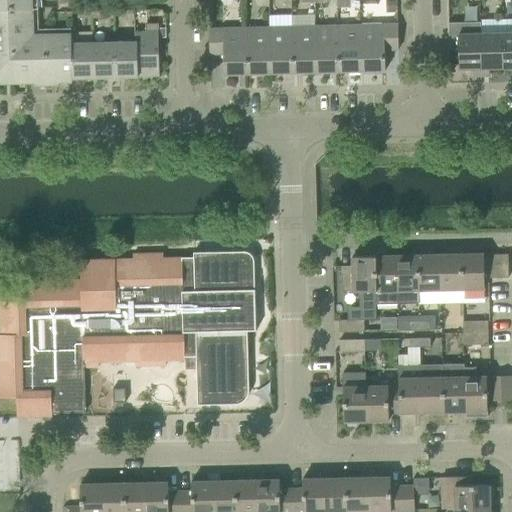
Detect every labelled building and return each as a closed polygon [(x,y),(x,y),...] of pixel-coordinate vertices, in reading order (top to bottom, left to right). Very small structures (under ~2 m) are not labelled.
[(0,0),(0,33),(20,33),(34,33),(34,29),(33,0),(0,0)] [(397,12),(397,0),(386,0),(387,12),(397,12)] [(138,42),(139,76),(160,76),(159,23),(146,24),(146,32),(135,32),(135,42),(138,42)] [(450,51),(459,50),(460,69),(475,68),(475,76),(483,76),(482,34),(481,23),(449,24),(450,51)] [(399,49),(399,24),(362,25),(363,71),(386,70),(386,50),(399,49)] [(340,72),(344,71),(363,71),(362,25),(339,26),(340,72)] [(317,72),(316,26),(293,27),(294,73),(317,72)] [(340,72),(339,26),(316,26),(317,72),(340,72)] [(271,73),(270,27),(247,28),(248,74),(271,73)] [(294,73),(293,27),(270,27),(271,73),(294,73)] [(46,29),(47,85),(59,85),(59,79),(73,79),(72,43),(72,28),(46,29)] [(247,28),(210,29),(210,54),(224,54),(225,74),(248,74),(247,28)] [(46,29),(34,29),(34,33),(20,33),(21,80),(35,79),(35,86),(47,85),(46,29)] [(511,32),(503,33),(504,68),(511,67),(511,32)] [(0,80),(21,80),(20,33),(0,33),(0,80)] [(482,34),(483,76),(490,76),(490,68),(504,68),(503,33),(482,34)] [(94,43),(95,78),(117,78),(116,42),(94,43)] [(139,76),(138,42),(135,42),(116,42),(117,78),(139,77),(139,76)] [(72,43),(73,79),(95,78),(94,43),(72,43)] [(0,396),(17,397),(18,417),(53,416),(52,413),(86,412),(85,366),(99,367),(99,361),(123,361),(136,361),(136,366),(166,365),(166,360),(186,360),(185,345),(209,344),(209,324),(189,325),(189,323),(180,323),(179,312),(208,311),(208,295),(203,296),(203,276),(183,277),(183,258),(164,258),(164,253),(134,254),(134,259),(81,260),(81,279),(19,281),(19,300),(0,301),(1,334),(0,334),(0,396)] [(462,302),(461,254),(439,255),(441,302),(462,302)] [(484,255),(484,254),(461,254),(462,302),(485,301),(485,278),(510,277),(509,266),(485,266),(484,255)] [(509,266),(509,254),(484,255),(485,266),(509,266)] [(395,256),(397,303),(419,303),(419,290),(418,290),(417,255),(395,256)] [(439,255),(417,255),(418,290),(419,290),(419,303),(441,302),(439,255)] [(375,291),(374,256),(353,257),(353,266),(342,266),(342,291),(354,291),(354,304),(377,304),(377,291),(375,291)] [(395,256),(374,256),(375,291),(377,291),(377,304),(397,303),(395,256)] [(269,304),(268,257),(254,258),(255,304),(269,304)] [(340,320),(340,332),(365,331),(365,319),(340,320)] [(478,321),(464,321),(463,321),(464,333),(489,333),(489,320),(478,321)] [(410,321),(398,322),(398,330),(410,330),(410,321)] [(410,330),(420,329),(419,321),(410,321),(410,330)] [(430,321),(419,321),(420,329),(431,329),(430,321)] [(464,345),(489,344),(489,333),(464,333),(464,345)] [(421,346),(420,338),(411,338),(411,347),(421,346)] [(431,338),(420,338),(421,346),(431,346),(431,338)] [(340,340),(340,352),(365,351),(365,350),(365,339),(340,340)] [(365,339),(365,350),(381,350),(381,339),(365,339)] [(399,385),(400,413),(423,412),(421,365),(421,346),(411,347),(408,347),(408,354),(399,354),(399,385)] [(421,365),(423,412),(444,412),(443,377),(443,364),(421,365)] [(443,377),(444,412),(466,411),(465,377),(464,377),(464,367),(464,364),(443,364),(443,377)] [(465,377),(466,411),(488,411),(488,400),(488,388),(511,387),(511,381),(511,376),(476,376),(476,367),(464,367),(464,377),(465,377)] [(366,372),(343,372),(345,422),(367,421),(366,386),(366,372)] [(390,413),(400,413),(399,385),(366,386),(367,421),(390,420),(390,413)] [(491,401),(511,399),(511,387),(488,388),(488,400),(491,400),(491,401)] [(473,476),(442,477),(443,508),(456,508),(491,507),(490,485),(473,485),(473,476)] [(347,511),(369,511),(368,477),(347,478),(347,511)] [(391,477),(368,477),(369,511),(382,511),(403,511),(403,486),(391,486),(391,477)] [(326,511),(347,511),(347,478),(325,479),(326,511)] [(326,511),(325,479),(303,479),(303,489),(292,489),(292,511),(326,511)] [(258,511),(257,480),(236,481),(236,511),(258,511)] [(257,480),(258,511),(292,511),(292,489),(280,489),(280,480),(257,480)] [(214,511),(214,481),(192,482),(192,491),(180,492),(180,511),(214,511)] [(214,481),(214,511),(236,511),(236,481),(214,481)] [(169,492),(169,482),(146,483),(146,511),(180,511),(180,492),(169,492)] [(103,511),(125,511),(125,483),(103,484),(103,511)] [(146,511),(146,483),(125,483),(125,511),(146,511)] [(69,507),(69,511),(103,511),(103,484),(81,484),(81,507),(69,507)] [(414,486),(403,486),(403,511),(415,511),(414,486)]
